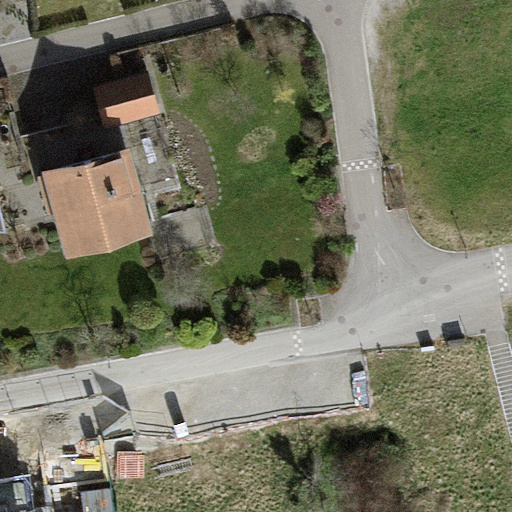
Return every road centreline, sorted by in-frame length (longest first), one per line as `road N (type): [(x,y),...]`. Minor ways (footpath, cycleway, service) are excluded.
road 1 (residential): [(0,399),(352,334),(382,288)]
road 2 (residential): [(382,288),(347,0)]
road 3 (residential): [(0,69),(265,0)]
road 4 (residential): [(382,288),(511,273)]
